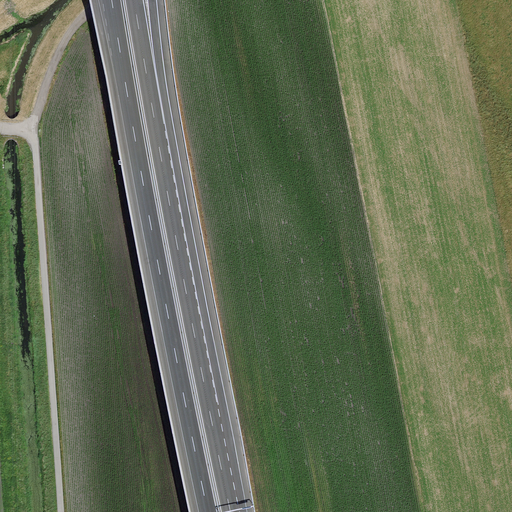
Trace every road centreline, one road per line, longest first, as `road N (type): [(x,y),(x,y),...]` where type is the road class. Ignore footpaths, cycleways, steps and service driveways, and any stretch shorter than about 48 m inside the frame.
road 1 (motorway): [(111,0),(207,511)]
road 2 (track): [(60,511),(34,143),(18,128),(0,127)]
road 3 (motorway): [(231,511),(157,134)]
road 4 (track): [(27,133),(64,35),(101,0)]
road 5 (motorway): [(157,134),(134,0)]
road 6 (motorway): [(157,134),(150,0)]
